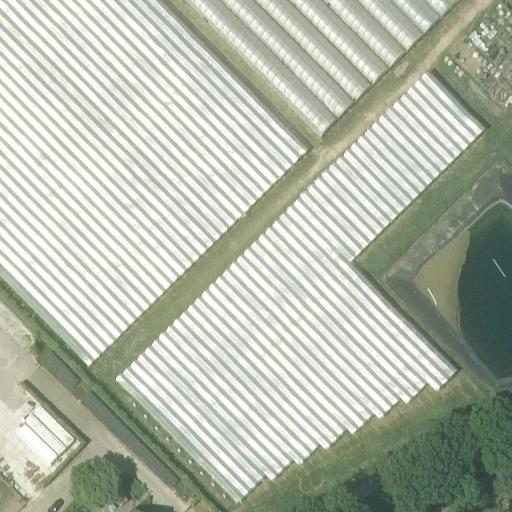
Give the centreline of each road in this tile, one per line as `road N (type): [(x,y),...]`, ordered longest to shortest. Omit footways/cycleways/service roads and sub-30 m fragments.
road 1 (unknown): [(480,0),(325,154)]
road 2 (unclassified): [(334,511),(471,433),(511,419)]
